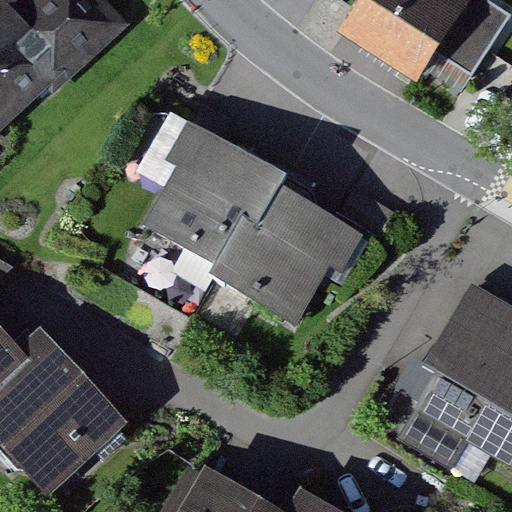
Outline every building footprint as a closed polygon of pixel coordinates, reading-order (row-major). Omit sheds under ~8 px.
[(0,0),(0,152),(137,35),(107,0),(41,0),(18,20),(0,0)] [(511,15),(511,9),(496,0),(372,0),(376,2),(358,32),(463,96),(511,15)] [(279,178),(198,129),(138,227),(218,276),(279,178)] [(357,225),(279,178),(218,276),(296,324),(357,225)] [(457,470),(475,439),(511,459),(511,300),(481,282),(434,363),(444,369),(404,439),(457,470)] [(0,330),(0,385),(28,359),(0,330)] [(28,359),(0,385),(0,444),(48,495),(126,421),(48,340),(28,359)] [(274,511),(199,466),(170,511),(274,511)] [(302,511),(327,511),(310,501),(302,511)]
